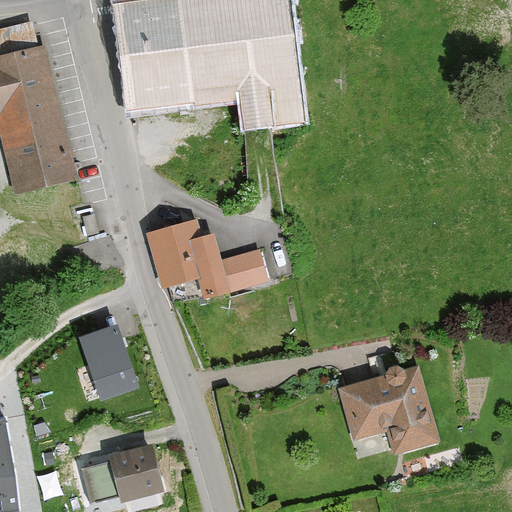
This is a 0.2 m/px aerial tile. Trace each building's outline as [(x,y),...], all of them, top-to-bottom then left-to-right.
[(246,127),(304,120),(292,0),(132,0),(114,2),(129,110),(241,96),(246,127)] [(45,48),(0,57),(0,145),(14,194),(78,180),(45,48)] [(95,217),(83,220),(87,238),(98,235),(95,217)] [(196,222),(147,234),(160,290),(197,282),(202,299),(229,295),(215,236),(200,238),(196,222)] [(136,391),(116,334),(82,346),(102,402),(136,391)] [(437,442),(416,366),(338,389),(351,438),(388,428),(396,455),(437,442)] [(4,417),(0,418),(0,511),(10,511),(20,511),(15,477),(4,417)] [(151,441),(113,451),(124,491),(161,482),(151,441)]
